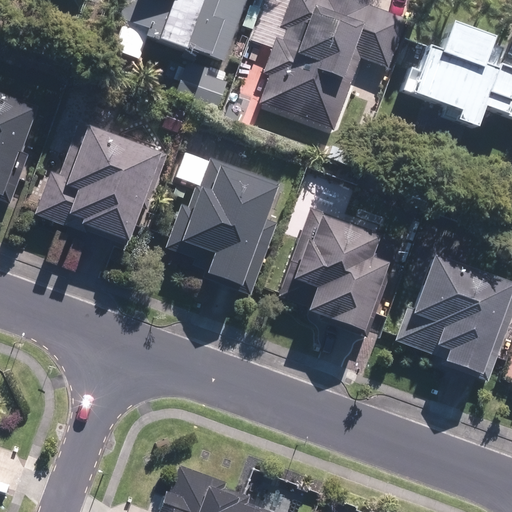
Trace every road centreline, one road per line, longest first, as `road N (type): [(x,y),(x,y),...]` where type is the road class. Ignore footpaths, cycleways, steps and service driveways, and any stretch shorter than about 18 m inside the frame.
road 1 (residential): [(511,485),(118,341)]
road 2 (residential): [(56,511),(118,341)]
road 3 (residential): [(118,341),(0,300)]
